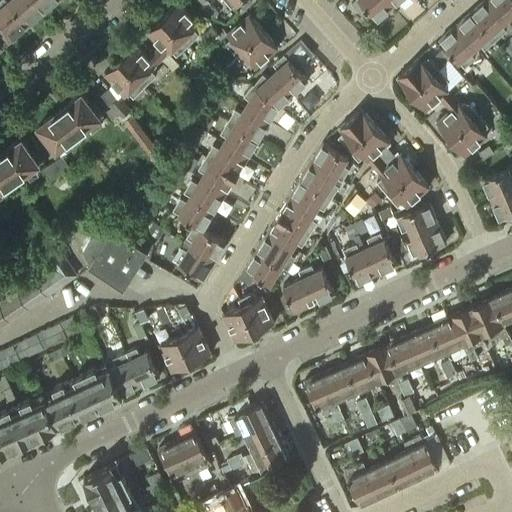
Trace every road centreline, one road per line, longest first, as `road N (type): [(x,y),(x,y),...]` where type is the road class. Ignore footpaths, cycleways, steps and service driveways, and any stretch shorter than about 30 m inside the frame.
road 1 (residential): [(203,302),(323,126),(371,78)]
road 2 (residential): [(6,511),(52,460),(236,376)]
road 3 (residential): [(267,363),(489,259)]
road 4 (residential): [(489,259),(448,173),(371,78)]
road 5 (residential): [(0,339),(95,294),(179,291),(203,302)]
road 6 (residential): [(338,511),(267,363)]
road 7 (residential): [(390,511),(485,465),(507,511)]
road 8 (residential): [(0,96),(113,0)]
road 9 (residential): [(371,78),(468,0)]
